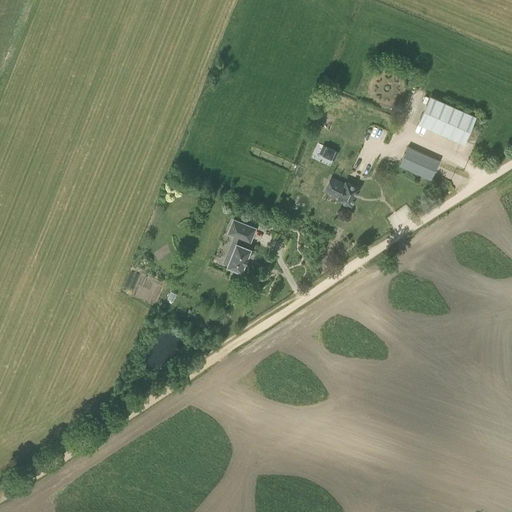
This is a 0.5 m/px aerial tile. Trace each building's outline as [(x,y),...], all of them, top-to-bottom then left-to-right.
[(464,143),(477,115),(431,95),(418,123),(464,143)] [(420,147),(410,142),(399,165),(430,179),(439,160),(419,150),(420,147)] [(323,144),(319,153),(334,160),(339,151),(323,144)] [(346,184),(333,178),(327,190),(341,196),(339,199),(352,205),(360,187),(347,181),(346,184)] [(251,242),(256,228),(235,219),(229,233),(241,237),(238,243),(229,265),(242,270),(245,263),(246,263),(249,256),(248,256),(251,248),(248,247),(250,241),(251,242)]
